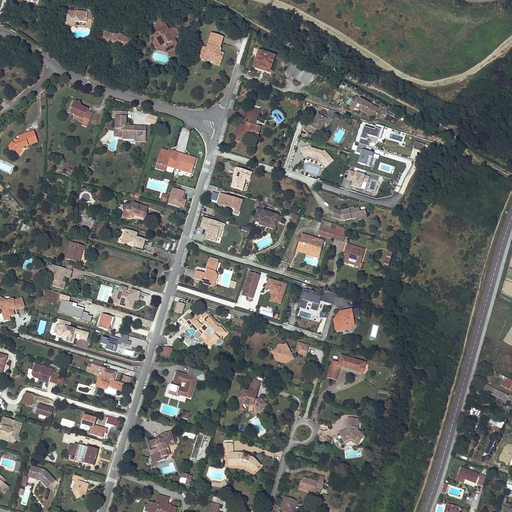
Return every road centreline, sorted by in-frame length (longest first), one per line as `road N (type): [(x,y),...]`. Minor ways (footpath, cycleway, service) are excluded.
road 1 (residential): [(219,123),(101,511)]
road 2 (unknown): [(385,202),(215,148)]
road 3 (residential): [(57,67),(219,123)]
road 4 (unknown): [(147,364),(21,331)]
road 5 (unknown): [(189,239),(311,279)]
